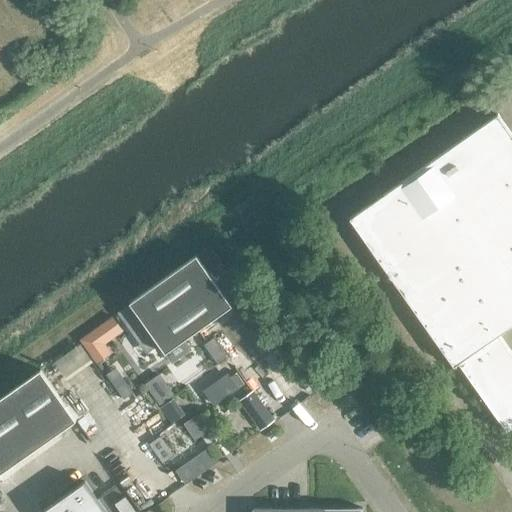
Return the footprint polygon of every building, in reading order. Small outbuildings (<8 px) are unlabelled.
[(511,354),(499,335),(511,325),(511,134),(498,114),(349,219),(454,367),(459,363),(508,432),(511,428),(511,354)] [(210,247),(197,256),(208,271),(220,262),(210,247)] [(196,256),(129,303),(165,353),(232,306),(196,256)] [(112,315),(79,339),(90,354),(123,330),(112,315)] [(115,368),(105,374),(123,399),(133,393),(115,368)] [(41,370),(0,398),(0,504),(1,503),(0,501),(0,474),(77,420),(41,370)] [(159,374),(146,384),(160,404),(173,394),(159,374)] [(260,430),(274,420),(266,409),(252,419),(260,430)] [(161,436),(149,444),(163,464),(174,456),(161,436)] [(176,471),(186,484),(194,478),(185,465),(176,471)] [(105,511),(85,483),(44,511),(43,511),(105,511)] [(135,511),(125,497),(115,505),(119,511),(135,511)]
